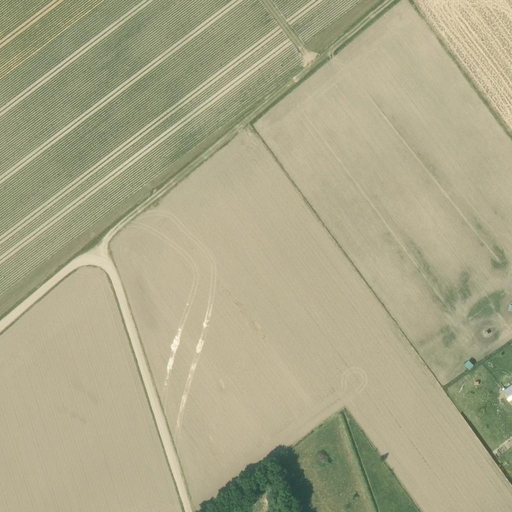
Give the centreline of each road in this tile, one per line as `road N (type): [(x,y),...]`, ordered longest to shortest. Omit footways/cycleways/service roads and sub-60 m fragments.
road 1 (track): [(389,0),(108,236),(99,255)]
road 2 (track): [(99,255),(110,266),(188,511)]
road 3 (track): [(0,327),(65,267),(99,255)]
